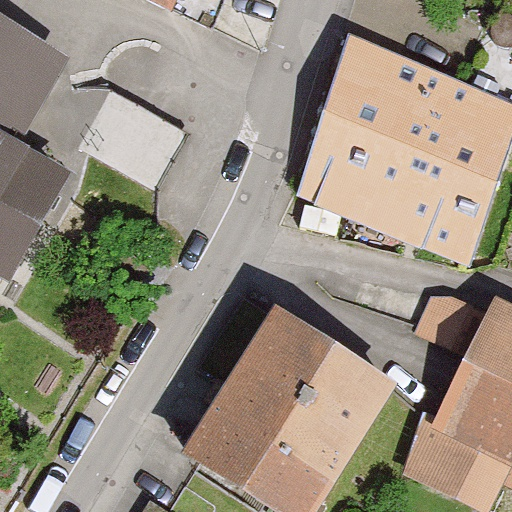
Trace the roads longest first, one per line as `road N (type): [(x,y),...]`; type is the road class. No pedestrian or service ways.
road 1 (residential): [(58,511),(234,236)]
road 2 (unclassified): [(234,236),(511,292)]
road 3 (residential): [(234,236),(260,195),(316,0)]
